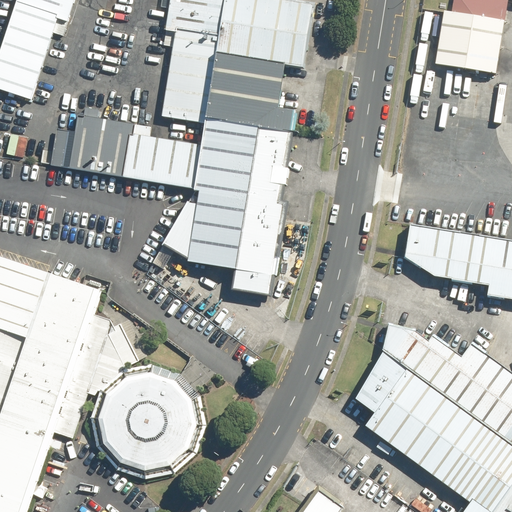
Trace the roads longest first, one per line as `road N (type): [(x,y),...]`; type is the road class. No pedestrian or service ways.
road 1 (unclassified): [(213,511),(284,412),(319,338),(345,244),(386,0)]
road 2 (unknown): [(38,145),(79,73),(115,95),(131,89),(145,40),(143,0)]
road 3 (unknown): [(284,412),(132,290),(121,268)]
road 4 (unknown): [(121,268),(139,209),(130,196),(0,171)]
